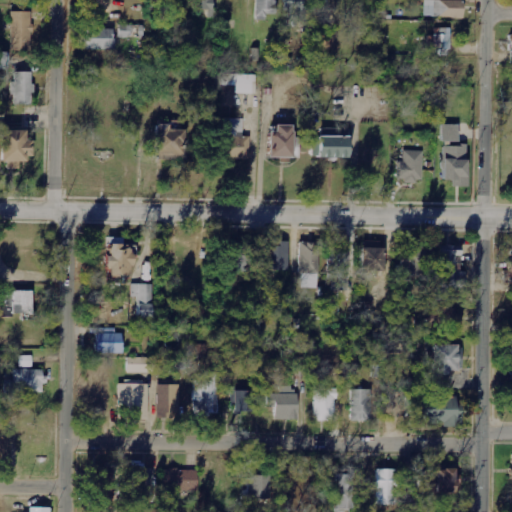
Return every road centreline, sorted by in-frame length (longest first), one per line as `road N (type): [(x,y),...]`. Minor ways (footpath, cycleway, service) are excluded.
road 1 (tertiary): [(511,220),(0,213)]
road 2 (residential): [(482,511),(483,0)]
road 3 (residential): [(63,445),(482,444)]
road 4 (tertiary): [(63,511),(65,214)]
road 5 (residential): [(65,214),(56,197),(56,0)]
